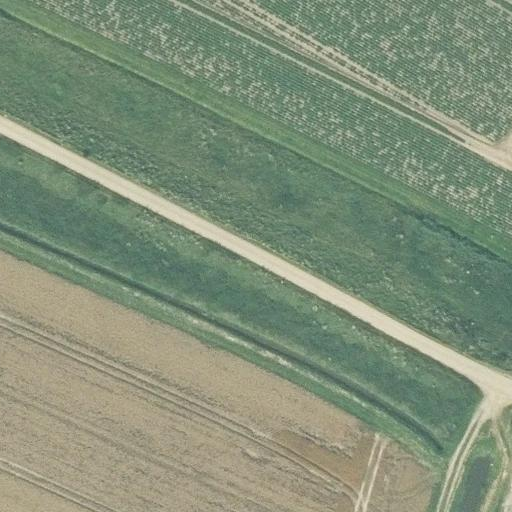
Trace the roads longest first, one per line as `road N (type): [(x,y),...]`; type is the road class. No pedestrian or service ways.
road 1 (unclassified): [(511,390),(0,132)]
road 2 (track): [(502,386),(476,419),(440,511)]
